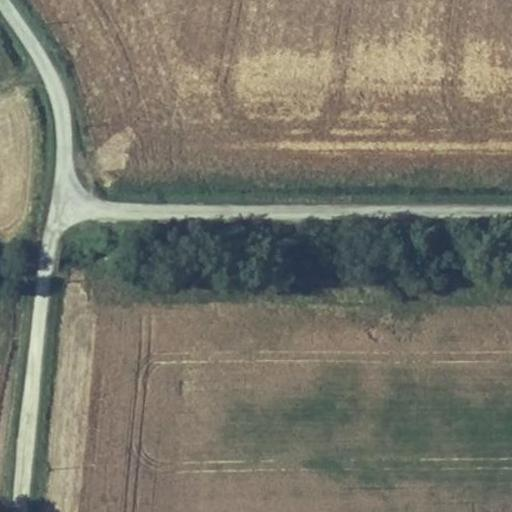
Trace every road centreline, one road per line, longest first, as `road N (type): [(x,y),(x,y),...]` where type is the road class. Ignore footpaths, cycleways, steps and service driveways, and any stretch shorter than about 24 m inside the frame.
road 1 (unclassified): [(70,202),(135,213),(511,213)]
road 2 (unclassified): [(18,511),(42,277),(58,212),(70,202)]
road 3 (unclassified): [(70,202),(57,90),(44,56),(0,1)]
